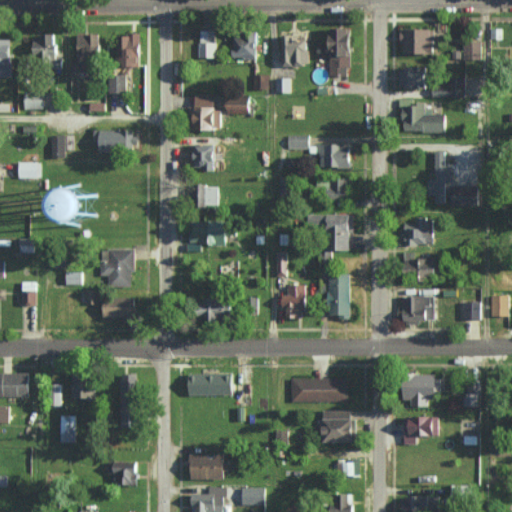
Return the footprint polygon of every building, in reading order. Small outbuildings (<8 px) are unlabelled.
[(353,75),(352,27),(335,27),(335,55),(330,55),(330,75),(353,75)] [(435,52),(436,28),(403,27),(403,52),(435,52)] [(200,56),(217,56),(217,30),(200,29),(200,56)] [(258,32),(234,32),(235,57),(258,57),(258,32)] [(59,34),(35,33),(34,55),(58,56),(59,34)] [(80,71),(101,71),(100,33),(79,33),(80,71)] [(143,33),(119,33),(119,64),(142,65),(143,33)] [(309,36),(283,35),(283,64),(308,65),(309,36)] [(0,75),(14,76),(14,38),(0,37),(0,75)] [(463,59),(481,58),(481,41),(463,42),(463,59)] [(399,66),(400,87),(430,87),(430,66),(399,66)] [(268,88),(269,74),(255,73),(254,88),(268,88)] [(110,92),(127,92),(127,74),(110,74),(110,92)] [(467,77),(450,76),(449,85),(433,84),(433,96),(466,97),(467,77)] [(292,92),(292,77),(277,77),(277,92),(292,92)] [(216,94),(197,94),(196,128),(222,128),(222,108),(216,108),(216,94)] [(229,112),(252,113),(253,97),(230,96),(229,112)] [(95,142),(102,142),(102,150),(133,150),(132,129),(95,129),(95,142)] [(53,156),(67,155),(66,134),(52,134),(53,156)] [(310,135),(288,134),(288,147),(310,148),(310,135)] [(190,168),(220,168),(221,136),(204,136),(204,143),(190,143),(190,168)] [(351,143),(319,143),(319,166),(351,166),(351,143)] [(454,181),(453,165),(446,165),(445,150),(435,151),(436,178),(429,178),(429,195),(436,195),(436,202),(446,202),(446,181),(454,181)] [(20,176),(41,177),(41,161),(21,161),(20,176)] [(280,197),(294,197),(294,176),(280,176),(280,197)] [(349,177),(330,178),(331,199),(350,198),(349,177)] [(84,184),(84,215),(116,216),(117,185),(84,184)] [(219,205),(220,184),(197,184),(197,204),(219,205)] [(481,185),(450,185),(451,205),(481,204),(481,185)] [(350,249),(351,214),(309,213),(309,225),(327,225),(327,249),(350,249)] [(404,244),(435,243),(434,216),(415,216),(416,224),(403,224),(404,244)] [(191,218),(190,242),(227,243),(227,233),(238,234),(238,219),(191,218)] [(36,237),(22,237),(22,251),(36,251),(36,237)] [(135,248),(110,248),(110,263),(101,263),(101,275),(109,275),(109,285),(134,286),(135,248)] [(51,267),(65,267),(64,250),(51,250),(51,267)] [(415,250),(405,251),(407,279),(439,278),(438,256),(415,257),(415,250)] [(277,274),(287,274),(288,251),(277,251),(277,274)] [(83,271),(67,271),(67,283),(83,283),(83,271)] [(352,317),(353,273),(331,273),(331,314),(341,314),(341,317),(352,317)] [(23,303),(37,303),(38,281),(23,281),(23,303)] [(283,294),(283,308),(287,307),(287,317),(307,316),(306,284),(288,284),(288,294),(283,294)] [(98,303),(98,289),(87,289),(87,303),(98,303)] [(435,319),(434,294),(403,295),(404,320),(435,319)] [(492,315),(510,315),(510,294),(492,294),(492,315)] [(105,317),(137,316),(136,296),(105,297),(105,317)] [(233,318),(234,298),(201,297),(201,317),(233,318)] [(464,318),(481,318),(482,301),(464,300),(464,318)] [(0,395),(30,396),(31,372),(0,371),(0,395)] [(236,393),(235,371),(190,373),(191,395),(236,393)] [(120,426),(135,427),(138,374),(123,373),(120,426)] [(440,392),(440,374),(407,373),(406,398),(413,398),(412,405),(430,405),(431,391),(440,392)] [(94,397),(94,374),(74,374),(73,397),(94,397)] [(292,377),(292,401),(349,400),(349,377),(292,377)] [(482,405),(482,392),(468,392),(467,405),(482,405)] [(11,405),(0,404),(0,421),(10,422),(11,405)] [(351,409),(323,410),(323,441),(357,440),(357,418),(351,418),(351,409)] [(77,441),(77,415),(62,415),(61,441),(77,441)] [(405,415),(405,433),(438,434),(438,415),(405,415)] [(192,477),(226,478),(226,453),(192,453),(192,477)] [(109,461),(109,474),(113,474),(113,484),(139,484),(139,461),(109,461)] [(360,461),(339,461),(339,475),(360,476),(360,461)] [(0,485),(8,486),(8,474),(0,474),(0,485)] [(209,492),(193,492),(192,511),(225,511),(224,486),(209,486),(209,492)] [(243,503),(266,503),(267,487),(244,486),(243,503)] [(349,493),(336,494),(336,511),(355,511),(355,504),(349,504),(349,493)] [(403,496),(403,511),(440,511),(440,495),(403,496)]
